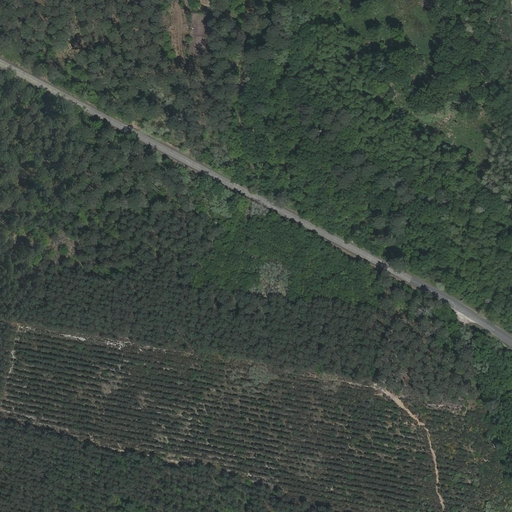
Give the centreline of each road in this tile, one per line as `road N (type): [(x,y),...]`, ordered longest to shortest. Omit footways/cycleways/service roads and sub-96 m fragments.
road 1 (unclassified): [(0,62),(427,287),(511,342)]
road 2 (track): [(386,385),(396,321),(434,312),(444,298)]
